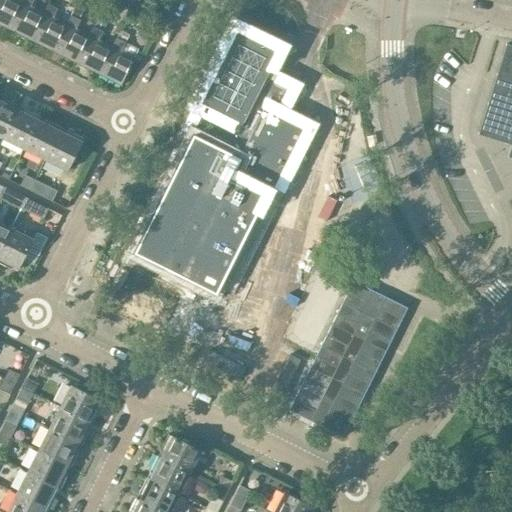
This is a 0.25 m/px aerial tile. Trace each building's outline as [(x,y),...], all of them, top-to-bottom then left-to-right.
[(0,0),(0,24),(7,28),(21,1),(18,0),(0,0)] [(7,28),(30,39),(43,12),(31,6),(33,0),(21,0),(21,1),(7,28)] [(30,39),(52,51),(66,23),(53,17),(58,8),(48,3),(44,12),(43,12),(30,39)] [(71,15),(79,19),(83,11),(75,7),(71,15)] [(101,11),(94,25),(104,30),(111,16),(101,11)] [(52,51),(75,62),(88,35),(76,29),(81,20),(71,15),(66,24),(66,23),(52,51)] [(185,150),(134,253),(216,294),(223,280),(230,283),(243,257),(263,217),(270,205),(276,192),(305,134),(309,127),(280,113),(293,87),(267,74),(280,48),(276,46),(235,25),(195,105),(200,108),(189,131),(188,133),(193,135),(185,150)] [(75,62),(97,73),(111,46),(99,40),(103,31),(93,26),(89,35),(88,35),(75,62)] [(111,46),(97,73),(121,85),(134,57),(122,51),(126,42),(116,37),(112,46),(111,46)] [(478,132),(478,134),(511,144),(511,45),(506,44),(505,46),(497,73),(496,73),(496,75),(496,76),(488,103),(487,103),(487,105),(478,132)] [(0,138),(2,139),(17,110),(19,106),(2,98),(2,99),(3,100),(2,102),(0,101),(0,138)] [(17,110),(2,139),(24,150),(39,121),(38,120),(40,117),(24,109),(23,110),(25,110),(24,113),(17,110)] [(39,121),(24,150),(45,161),(60,131),(62,128),(45,119),(45,120),(46,121),(45,124),(39,121)] [(60,131),(45,161),(66,172),(81,142),(83,138),(67,130),(66,131),(68,132),(67,134),(60,131)] [(21,185),(30,190),(35,180),(26,175),(21,185)] [(35,180),(30,190),(53,201),(58,191),(35,180)] [(11,203),(20,207),(21,208),(26,197),(17,193),(11,203)] [(18,226),(25,210),(43,219),(49,209),(26,197),(21,208),(20,207),(12,223),(18,226)] [(0,249),(10,229),(0,223),(0,249)] [(0,263),(10,269),(11,268),(9,267),(10,264),(18,268),(22,261),(32,240),(10,229),(0,249),(0,263)] [(4,378),(15,383),(19,374),(8,369),(4,378)] [(26,377),(21,386),(32,392),(37,383),(26,377)] [(0,389),(9,394),(15,383),(4,378),(0,385),(0,389)] [(71,385),(61,406),(89,420),(88,422),(92,424),(100,407),(99,407),(98,409),(95,407),(99,399),(71,385)] [(21,386),(16,397),(10,409),(22,415),(27,403),(32,392),(21,386)] [(61,406),(50,428),(78,442),(77,444),(81,445),(89,429),(88,428),(87,430),(85,429),(88,422),(89,420),(61,406)] [(5,421),(0,429),(11,435),(16,426),(5,421)] [(50,428),(39,449),(67,463),(66,465),(70,467),(78,450),(77,450),(76,452),(74,450),(77,444),(78,442),(50,428)] [(11,435),(0,429),(0,430),(0,442),(6,446),(11,435)] [(168,434),(160,451),(161,451),(162,449),(164,451),(161,457),(190,472),(200,450),(174,437),(168,434)] [(39,449),(29,470),(57,485),(56,486),(59,488),(68,472),(67,471),(66,473),(63,472),(66,465),(67,463),(39,449)] [(157,455),(149,472),(150,472),(151,471),(153,472),(150,478),(179,493),(187,476),(190,472),(161,457),(157,455)] [(29,470),(18,492),(46,506),(45,508),(48,510),(57,493),(56,493),(55,495),(52,493),(56,486),(57,485),(29,470)] [(217,485),(228,491),(233,482),(222,476),(217,485)] [(146,477),(138,493),(139,494),(140,492),(143,493),(139,500),(162,511),(169,511),(179,493),(150,478),(150,479),(146,477)] [(222,502),(228,491),(217,485),(211,496),(222,502)] [(239,485),(234,494),(245,500),(250,490),(239,485)] [(18,492),(7,511),(42,511),(45,508),(46,506),(18,492)] [(284,492),(273,511),(309,511),(312,507),(284,492)] [(245,500),(234,494),(229,505),(240,510),(245,500)] [(136,498),(128,511),(162,511),(139,500),(136,498)]
